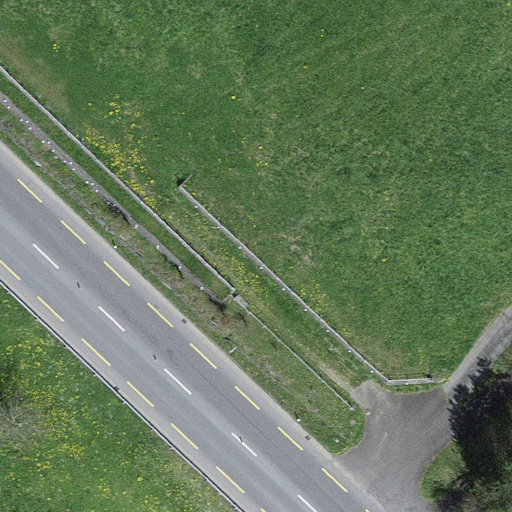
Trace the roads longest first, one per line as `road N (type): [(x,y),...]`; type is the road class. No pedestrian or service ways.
road 1 (primary): [(319,511),(0,208)]
road 2 (track): [(374,511),(511,333)]
